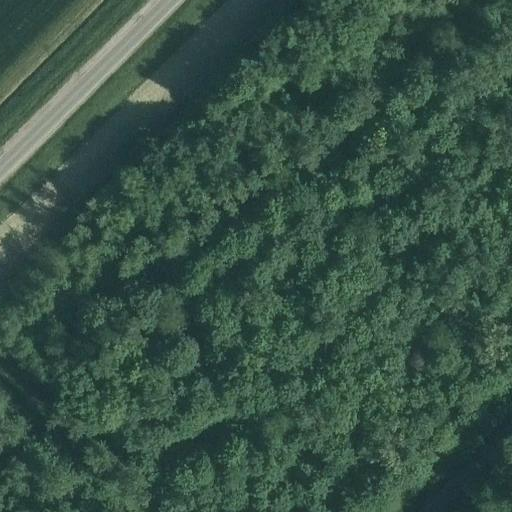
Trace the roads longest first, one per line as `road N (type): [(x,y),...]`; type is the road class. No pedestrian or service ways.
road 1 (unclassified): [(0,167),(167,0)]
road 2 (residential): [(426,511),(511,425)]
